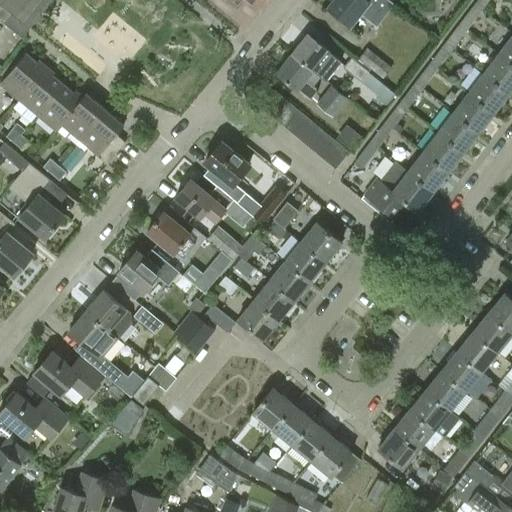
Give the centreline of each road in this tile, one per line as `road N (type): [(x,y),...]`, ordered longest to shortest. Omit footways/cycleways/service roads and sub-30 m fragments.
road 1 (residential): [(445,237),(467,260),(466,286),(364,401),(308,370),(303,353),(307,337),(389,244)]
road 2 (residential): [(0,348),(210,100)]
road 3 (residential): [(210,100),(389,244)]
road 4 (residential): [(210,100),(288,0)]
